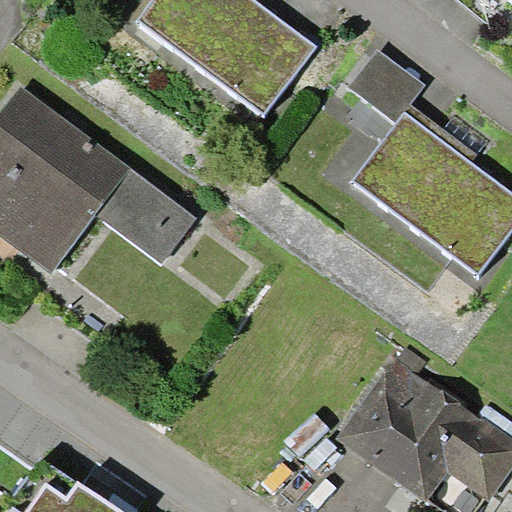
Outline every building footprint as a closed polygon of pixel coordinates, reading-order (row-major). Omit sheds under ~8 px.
[(153,0),(138,19),(264,116),(319,46),(257,0),(256,0),(153,0)] [(426,86),(378,49),(349,87),(396,124),(405,112),(411,104),(426,86)] [(21,84),(0,112),(0,231),(53,272),(96,215),(162,265),(198,217),(21,84)] [(411,104),(405,112),(473,162),(478,154),(444,129),(411,104)] [(396,124),(353,180),(480,276),(511,233),(511,191),(473,162),(405,112),(396,124)] [(454,115),(444,129),(478,154),(488,141),(454,115)] [(403,346),(336,439),(443,511),(477,511),(487,498),(489,500),(511,468),(511,438),(418,372),(425,361),(403,346)] [(0,511),(123,511),(41,454),(13,493),(7,489),(0,498),(0,511)] [(511,511),(511,494),(509,492),(495,511),(511,511)]
